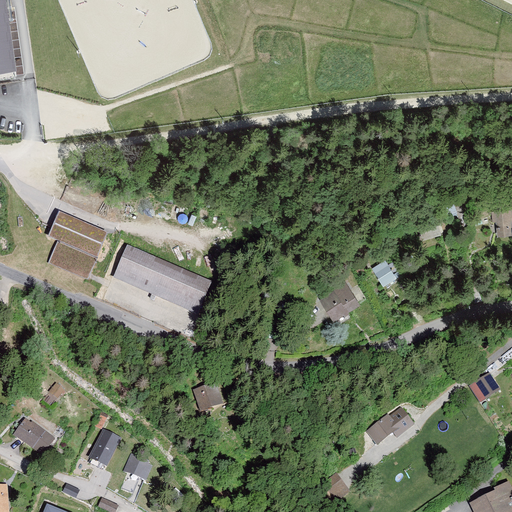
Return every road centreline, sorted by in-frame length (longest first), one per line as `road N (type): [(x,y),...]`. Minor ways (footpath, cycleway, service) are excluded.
road 1 (unclassified): [(0,269),(214,358),(266,368),(341,362),(511,305)]
road 2 (track): [(511,97),(360,107),(32,155)]
road 3 (unknown): [(347,477),(511,338)]
road 4 (residential): [(140,511),(0,449)]
